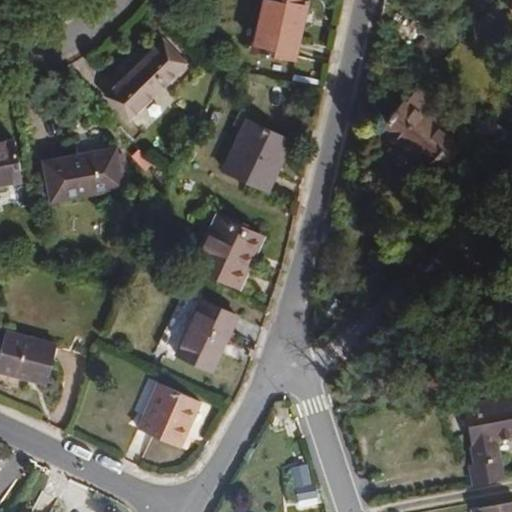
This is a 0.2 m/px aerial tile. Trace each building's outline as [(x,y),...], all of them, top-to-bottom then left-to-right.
[(295,62),(306,3),(292,0),(263,0),(253,54),(295,62)] [(160,90),(190,58),(168,36),(109,96),(132,118),(160,90)] [(173,102),(160,90),(132,118),(145,131),(173,102)] [(456,141),(404,101),(381,129),(433,168),(456,141)] [(509,132),(485,113),(473,128),(496,147),(509,132)] [(267,195),(293,139),(247,117),(220,174),(267,195)] [(0,185),(21,182),(14,140),(0,142),(0,185)] [(123,186),(116,147),(42,159),(48,198),(123,186)] [(240,282),(262,232),(216,211),(193,261),(240,282)] [(214,370),(237,314),(200,300),(178,354),(214,370)] [(0,376),(41,389),(55,346),(3,331),(0,340),(0,376)] [(177,443),(197,399),(154,383),(135,425),(177,443)] [(511,439),(511,405),(464,415),(474,463),(470,463),(474,485),(505,479),(498,442),(511,439)] [(305,466),(290,469),(293,489),(309,486),(305,466)] [(317,499),(313,485),(294,491),(298,504),(317,499)] [(511,511),(511,501),(476,509),(476,511),(511,511)]
